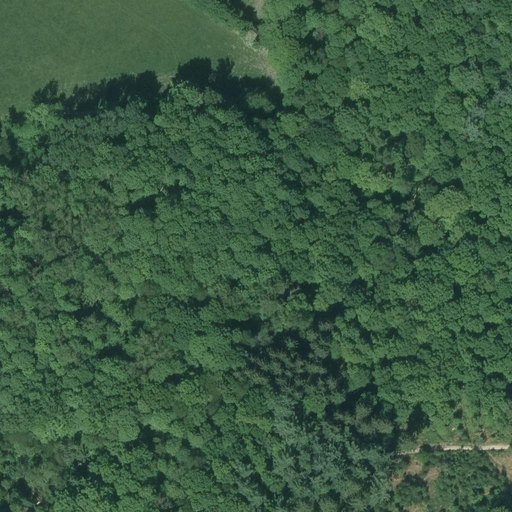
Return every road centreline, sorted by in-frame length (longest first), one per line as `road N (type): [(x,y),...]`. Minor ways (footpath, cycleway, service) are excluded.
road 1 (track): [(231,394),(275,396),(327,436),(373,455),(511,446)]
road 2 (track): [(3,431),(115,426),(231,394)]
